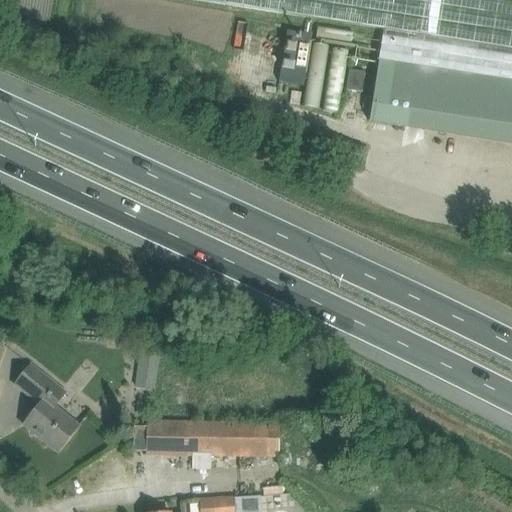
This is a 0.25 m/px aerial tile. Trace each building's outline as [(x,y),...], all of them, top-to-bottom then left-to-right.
[(511,0),(192,0),(383,30),(368,122),(511,144),(511,0)] [(278,82),(302,86),(310,35),(286,31),(278,82)] [(348,70),(345,90),(361,93),(364,73),(348,70)] [(133,386),(153,389),(158,352),(139,349),(133,386)] [(14,384),(39,404),(23,425),(58,452),(78,427),(53,408),(65,394),(29,366),(14,384)] [(145,454),(278,457),(279,424),(159,422),(159,427),(146,426),(145,454)] [(258,511),(257,496),(233,498),(232,495),(198,498),(199,511),(258,511)]
